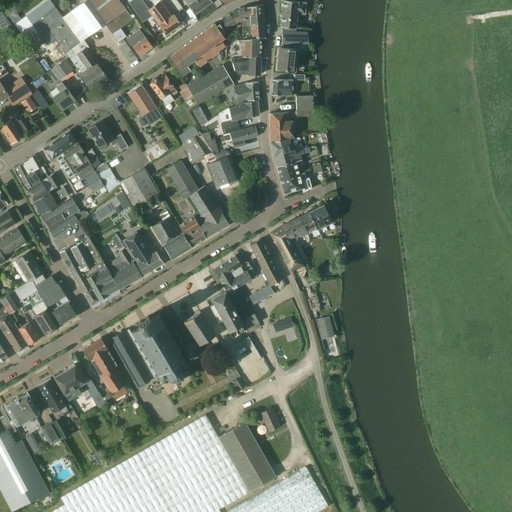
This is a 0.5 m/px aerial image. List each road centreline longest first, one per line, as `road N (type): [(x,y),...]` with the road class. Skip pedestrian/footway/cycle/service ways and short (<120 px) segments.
road 1 (residential): [(358,511),(333,448),(310,333),(259,226)]
road 2 (residential): [(244,0),(0,164)]
road 3 (track): [(466,0),(461,17),(492,197),(511,236)]
road 4 (residential): [(275,210),(264,119),(275,0)]
road 5 (residential): [(92,324),(259,226)]
road 6 (residential): [(92,324),(0,171)]
